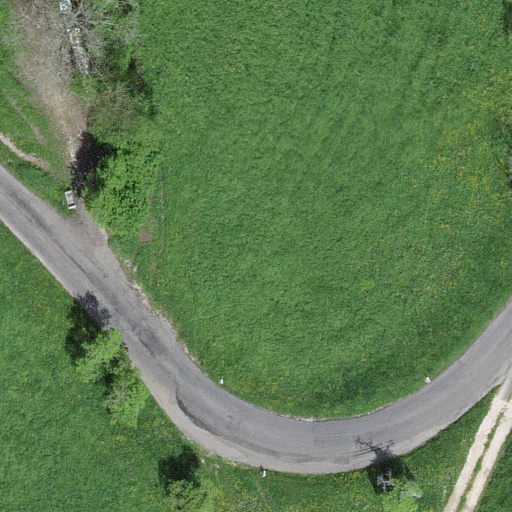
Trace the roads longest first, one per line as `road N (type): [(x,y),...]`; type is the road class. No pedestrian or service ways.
road 1 (tertiary): [(0,191),(186,393),(218,418),(275,442),(338,444),(405,424),(511,332)]
road 2 (track): [(454,511),(511,396)]
